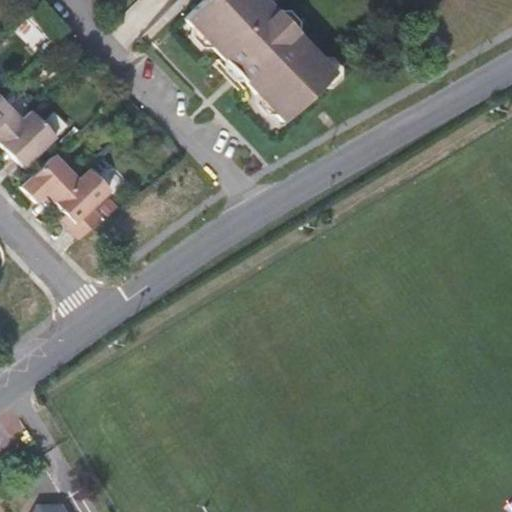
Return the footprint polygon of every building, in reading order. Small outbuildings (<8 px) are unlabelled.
[(275,8),(267,0),(202,0),(184,17),(224,59),(223,62),(222,65),(223,68),(226,70),(229,71),(233,70),(234,70),(283,120),(336,71),(295,29),(295,18),(285,8),(275,8)] [(427,39),(438,29),(430,21),(420,31),(427,39)] [(0,139),(20,120),(0,99),(0,139)] [(41,123),(30,111),(20,120),(0,139),(0,145),(22,168),(55,137),(41,123)] [(53,112),(41,123),(55,137),(66,126),(53,112)] [(19,187),(34,203),(45,193),(54,202),(77,180),(53,155),(19,187)] [(73,223),(69,228),(78,238),(100,218),(90,208),(108,190),(89,169),(77,180),(54,202),(73,223)]
